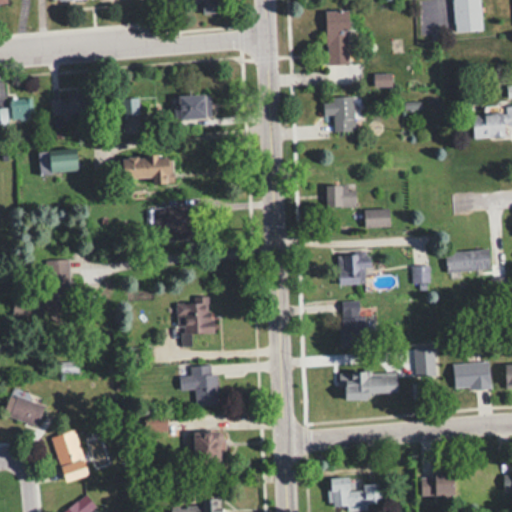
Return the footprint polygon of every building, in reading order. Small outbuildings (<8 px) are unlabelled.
[(451,0),(452,30),(480,30),(478,0),(451,0)] [(348,63),(348,10),(324,10),(324,63),(348,63)] [(49,99),(50,114),(89,110),(87,90),(65,92),(65,98),(49,99)] [(210,117),(210,94),(175,94),(175,117),(210,117)] [(8,119),(30,119),(30,97),(8,97),(8,119)] [(322,97),(322,114),(332,114),(332,130),(353,130),(353,97),(322,97)] [(137,115),(137,98),(121,98),(121,115),(137,115)] [(511,104),(503,104),(504,124),(511,123),(511,104)] [(502,136),(502,112),(470,113),(471,136),(502,136)] [(36,150),(38,174),(77,171),(75,147),(36,150)] [(151,185),(172,183),(170,155),(122,157),(123,180),(150,178),(151,185)] [(353,185),(325,185),(325,207),(353,207),(353,185)] [(151,205),(151,240),(186,239),(186,205),(151,205)] [(387,208),(362,208),(362,227),(387,227),(387,208)] [(488,271),(487,248),(443,252),(445,274),(488,271)] [(369,252),(336,253),(336,284),(362,283),(362,268),(369,267),(369,252)] [(68,258),(44,259),(44,296),(32,296),(33,312),(68,311),(68,258)] [(410,266),(410,281),(426,281),(426,266),(410,266)] [(176,301),(176,333),(210,333),(210,300),(176,301)] [(341,337),(359,337),(359,300),(340,300),(341,337)] [(452,361),(452,388),(488,387),(488,361),(452,361)] [(194,405),(216,404),(214,364),(187,365),(188,375),(177,375),(178,389),(193,388),(194,405)] [(343,372),(344,399),(368,399),(368,392),(396,392),(396,371),(343,372)] [(35,427),(43,407),(9,393),(1,413),(35,427)] [(73,430),(50,436),(63,482),(86,476),(73,430)] [(192,431),(192,462),(222,462),(222,431),(192,431)] [(511,471),(502,472),(502,492),(511,491),(511,471)] [(452,473),(419,473),(419,495),(452,495),(452,473)] [(379,483),(348,485),(348,477),(327,478),(328,507),(380,504),(379,483)] [(86,511),(93,507),(84,494),(60,511),(86,511)]
